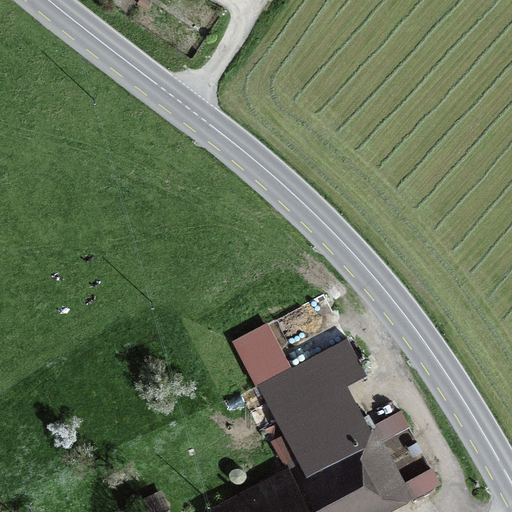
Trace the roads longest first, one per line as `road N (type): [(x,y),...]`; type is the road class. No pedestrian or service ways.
road 1 (primary): [(49,0),(192,106),(345,241),(453,377),(511,488)]
road 2 (track): [(192,106),(259,0)]
